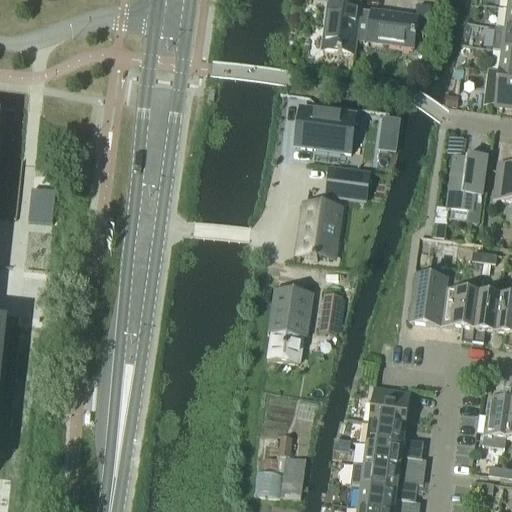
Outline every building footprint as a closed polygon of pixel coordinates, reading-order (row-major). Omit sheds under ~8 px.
[(310,0),(310,3),(336,6),(335,10),(327,9),(321,54),(353,58),(355,45),(360,45),(362,37),(368,38),(370,20),(358,19),(361,0),(310,0)] [(362,37),(360,45),(412,53),(414,36),(426,38),(430,11),(417,9),(416,21),(371,15),(370,20),(368,38),(362,37)] [(511,13),(507,13),(504,33),(496,32),(495,33),(511,35),(511,13)] [(511,35),(495,33),(493,54),(501,55),(511,56),(511,35)] [(511,56),(501,55),(498,77),(511,78),(511,56)] [(455,72),(454,80),(461,82),(463,73),(455,72)] [(511,78),(498,77),(487,75),(487,76),(488,76),(487,80),(487,84),(486,88),(486,92),(486,97),(486,101),(487,105),(487,108),(486,109),(486,110),(494,108),(494,111),(511,113),(511,78)] [(457,111),(458,100),(447,98),(445,109),(457,111)] [(300,111),(297,133),(303,134),(300,152),(350,159),(355,119),(300,111)] [(0,407),(9,328),(0,327),(0,326),(0,136),(2,121),(0,120),(0,407)] [(397,139),(399,123),(383,121),(380,137),(397,139)] [(447,213),(468,216),(467,227),(479,228),(481,210),(473,209),(474,200),(480,200),(480,201),(481,201),(486,161),(485,161),(485,162),(476,161),(467,160),(467,164),(454,162),(447,213)] [(511,207),(511,170),(497,168),(491,204),(511,207)] [(354,201),(356,185),(368,187),(369,178),(329,173),(326,197),(354,201)] [(31,191),(27,224),(52,226),(56,193),(31,191)] [(307,208),(300,260),(313,262),(313,264),(317,265),(317,262),(331,264),(339,213),(307,208)] [(433,227),(431,243),(444,244),(446,228),(433,227)] [(470,266),(480,267),(482,267),(483,258),(471,256),(470,266)] [(482,267),(481,277),(488,278),(490,268),(494,269),(495,259),(483,258),(482,267)] [(471,347),(478,298),(444,293),(446,282),(414,278),(408,326),(439,330),(462,333),(461,345),(471,347)] [(305,341),(307,329),(312,298),(275,293),(269,335),(272,336),(268,363),(298,367),(302,341),(305,341)] [(336,339),(340,311),(341,301),(325,298),(324,309),(319,337),(336,339)] [(494,338),(499,301),(478,298),(471,347),(483,348),(484,336),(494,338)] [(511,352),(511,302),(499,301),(494,338),(506,339),(504,351),(511,352)] [(369,428),(403,433),(408,397),(374,392),(369,428)] [(502,453),(504,443),(509,402),(505,402),(504,404),(487,401),(481,450),(502,453)] [(402,445),(403,433),(369,428),(366,449),(420,457),(422,448),(402,445)] [(280,441),(278,459),(286,460),(281,502),(301,504),(306,464),(290,462),(292,442),(280,441)] [(419,466),(420,457),(366,449),(365,453),(363,454),(361,457),(360,464),(361,467),(363,470),(352,469),(397,476),(399,464),(419,466)] [(266,461),(265,470),(275,470),(276,462),(266,461)] [(396,487),(397,476),(352,469),(349,490),(360,492),(359,492),(414,500),(416,490),(396,487)] [(498,482),(500,473),(489,471),(487,481),(498,482)] [(511,474),(500,473),(498,482),(511,484),(511,477),(511,474)] [(480,488),(479,497),(491,499),(492,489),(480,488)] [(413,509),(414,500),(359,492),(356,511),(392,511),(393,506),(413,509)]
